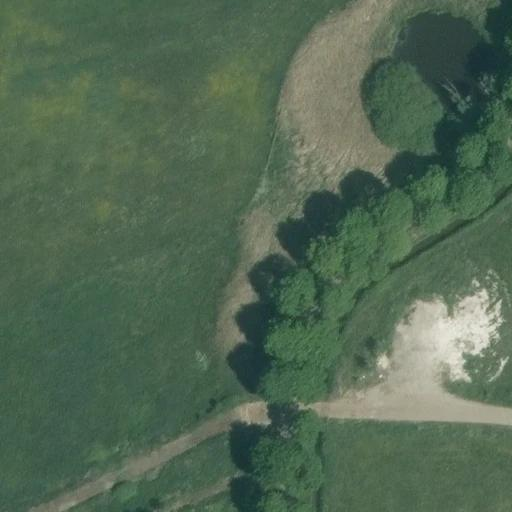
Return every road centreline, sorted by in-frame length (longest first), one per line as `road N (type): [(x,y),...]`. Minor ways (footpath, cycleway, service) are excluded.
road 1 (unclassified): [(283,511),(297,356),(330,280),(482,158),(511,108)]
road 2 (track): [(290,413),(232,421),(37,511)]
